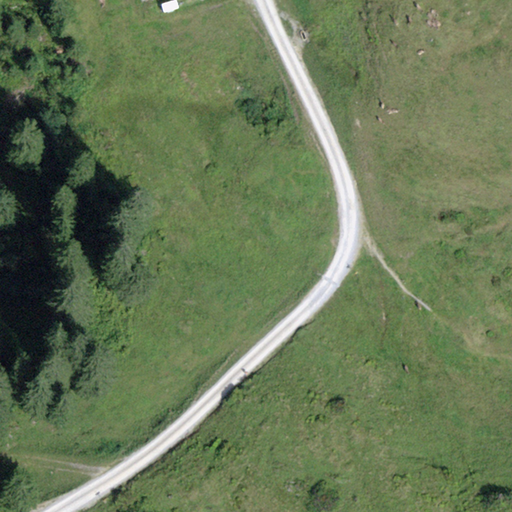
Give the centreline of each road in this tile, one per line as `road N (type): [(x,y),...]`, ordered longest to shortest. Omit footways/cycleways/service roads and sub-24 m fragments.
road 1 (track): [(352,226),(332,280),(291,321),(172,434),(60,511)]
road 2 (track): [(263,0),(340,170),(352,226)]
